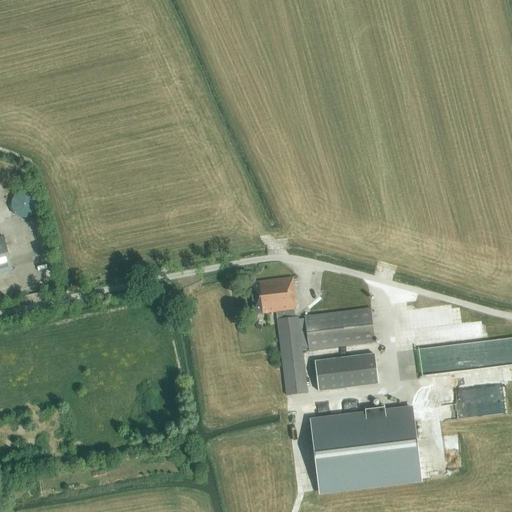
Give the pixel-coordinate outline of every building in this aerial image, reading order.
[(14,197),(12,199),(12,201),(11,203),(11,205),(11,206),(11,208),(12,210),(13,213),(14,214),(15,215),(17,217),(19,218),(21,219),(25,219),(27,219),(29,218),(31,217),(33,216),(35,214),(37,211),(38,209),(38,207),(38,205),(38,204),(38,203),(37,201),(36,198),(34,196),(32,194),(30,193),(27,192),(25,192),(23,192),(19,193),(16,195),(14,197)] [(2,238),(0,238),(0,272),(12,270),(2,238)] [(309,352),(375,343),(371,309),(304,318),(304,320),(298,320),(298,318),(294,319),(294,311),(295,311),(294,301),(296,301),(293,278),(250,284),(255,317),(276,314),(287,396),(308,394),(302,350),(309,349),(309,352)] [(461,326),(461,311),(414,312),(414,327),(461,326)] [(511,338),(418,351),(420,371),(427,370),(427,371),(482,364),(481,356),(487,355),(489,367),(511,363),(511,338)] [(374,355),(314,362),(318,392),(378,385),(374,355)] [(506,402),(465,406),(466,417),(507,414),(506,402)] [(364,408),(365,416),(311,423),(319,492),(420,480),(412,410),(384,414),(383,406),(364,408)]
